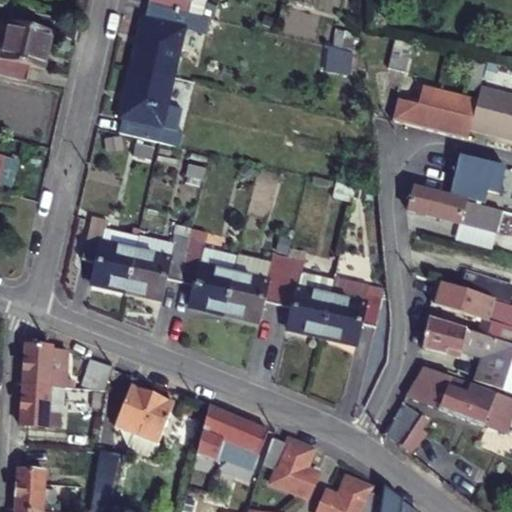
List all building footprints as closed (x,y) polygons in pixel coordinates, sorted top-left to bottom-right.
[(181,6),(157,0),(139,0),(137,12),(192,23),(195,9),(181,6)] [(192,23),(137,12),(134,26),(173,35),(188,38),(192,23)] [(34,66),(44,28),(4,18),(0,31),(0,74),(20,79),(24,64),(34,66)] [(119,75),(162,85),(173,35),(134,26),(131,25),(119,75)] [(389,69),(405,72),(414,43),(397,39),(389,69)] [(338,53),(315,49),(311,70),(334,74),(338,53)] [(453,96),(423,89),(418,107),(453,115),(447,136),(468,140),(471,131),(481,88),(487,61),(474,57),(464,97),(453,96)] [(108,123),(113,125),(110,137),(148,146),(169,150),(172,138),(165,136),(170,114),(156,111),(162,85),(119,75),(108,123)] [(511,95),(481,88),(471,131),(511,140),(511,95)] [(447,136),(453,115),(418,107),(398,102),(393,123),(447,136)] [(14,161),(0,157),(0,188),(7,191),(14,161)] [(487,193),(498,196),(505,169),(464,159),(460,158),(449,197),(482,206),(487,193)] [(88,165),(78,206),(110,214),(120,173),(88,165)] [(405,211),(493,236),(499,213),(443,198),(411,189),(405,211)] [(123,256),(126,241),(92,233),(94,228),(76,223),(67,264),(85,269),(81,289),(114,297),(123,256)] [(161,248),(158,264),(154,282),(169,286),(181,238),(164,235),(161,248)] [(187,270),(190,253),(193,241),(181,238),(169,286),(183,290),(187,270)] [(158,264),(161,248),(127,239),(126,241),(123,256),(158,264)] [(190,253),(187,270),(223,278),(227,261),(190,253)] [(267,309),(279,259),(260,254),(258,262),(228,256),(227,261),(223,278),(215,320),(248,328),(253,306),(267,309)] [(154,282),(158,264),(123,256),(114,297),(149,305),(154,282)] [(288,290),(293,270),(295,263),(279,259),(267,309),(284,313),(288,290)] [(215,320),(223,278),(187,270),(183,290),(179,311),(215,320)] [(293,270),(288,290),(323,298),(328,278),(293,270)] [(458,291),(505,306),(509,294),(511,288),(463,274),(458,291)] [(376,289),(362,285),(328,278),(323,298),(314,342),(348,351),(352,328),(368,331),(376,289)] [(458,291),(436,284),(429,307),(481,323),(476,337),(498,343),(511,347),(511,332),(505,331),(511,307),(505,306),(458,291)] [(314,342),(323,298),(288,290),(284,313),(280,334),(314,342)] [(476,337),(425,322),(417,345),(417,347),(442,354),(443,349),(477,359),(470,382),(484,387),(498,343),(476,337)] [(511,354),(511,347),(498,343),(484,387),(499,393),(511,354)] [(22,385),(50,388),(51,379),(52,346),(25,344),(22,385)] [(89,359),(81,384),(104,391),(112,366),(89,359)] [(433,395),(442,399),(437,412),(504,437),(511,416),(511,414),(490,407),(494,396),(440,376),(433,395)] [(69,389),(69,380),(51,379),(50,388),(69,389)] [(20,426),(48,428),(50,395),(50,388),(22,385),(20,426)] [(134,434),(129,449),(148,456),(154,453),(173,403),(129,386),(115,427),(134,434)] [(50,388),(50,395),(68,396),(69,389),(50,388)] [(381,436),(398,449),(420,418),(399,405),(381,436)] [(222,456),(256,467),(267,432),(208,407),(182,511),(224,511),(236,480),(216,474),(222,456)] [(286,441),(284,445),(271,441),(262,469),(275,473),(271,486),(306,499),(315,473),(301,468),(308,449),(286,441)] [(91,511),(104,511),(108,492),(114,492),(119,454),(101,451),(91,511)] [(39,511),(44,511),(45,502),(46,469),(17,468),(15,511),(39,511)] [(380,511),(382,495),(368,489),(369,485),(346,478),(340,495),(326,490),(317,511),(380,511)] [(413,511),(383,488),(382,495),(380,511),(413,511)] [(62,511),(63,503),(45,502),(44,511),(62,511)]
